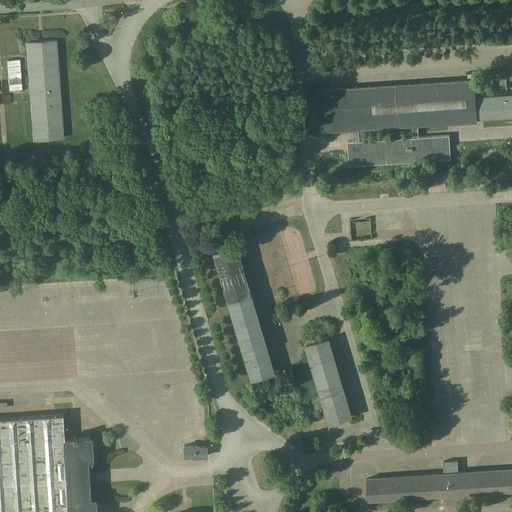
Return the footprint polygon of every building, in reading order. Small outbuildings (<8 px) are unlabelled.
[(34,140),(50,139),(63,138),(55,40),(27,43),(34,140)] [(20,60),(19,60),(7,61),(10,90),(22,89),(20,60)] [(348,165),(450,159),(449,136),(419,137),(418,125),(447,123),(477,122),(476,119),(511,117),(511,95),(475,98),(474,80),(319,91),(322,132),(352,130),(353,142),(347,142),(348,165)] [(273,372),(235,245),(212,252),(250,379),(273,372)] [(329,424),(351,417),(328,339),(306,346),(329,424)] [(0,511),(98,511),(99,511),(99,505),(96,503),(94,503),(94,498),(89,498),(87,474),(86,458),(91,458),(91,453),(93,453),(95,451),(95,444),(92,442),(90,442),(90,437),(76,438),(76,435),(72,436),(72,438),(64,439),(63,414),(0,418),(0,511)] [(184,446),(184,455),(184,456),(193,456),(193,457),(206,456),(205,446),(197,447),(197,445),(184,446)] [(444,474),(427,475),(413,476),(391,477),(366,479),(368,500),(511,490),(511,469),(458,473),(457,461),(443,462),(444,474)]
